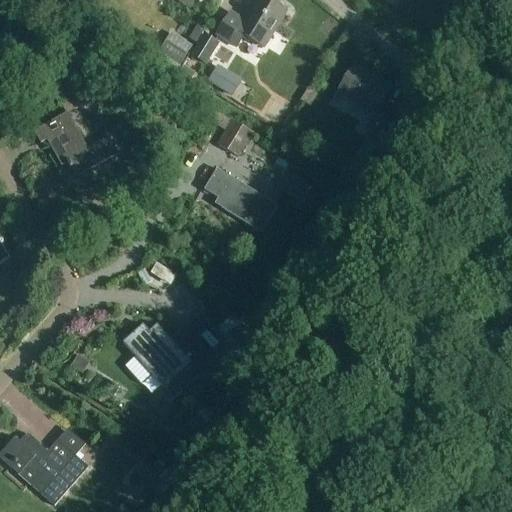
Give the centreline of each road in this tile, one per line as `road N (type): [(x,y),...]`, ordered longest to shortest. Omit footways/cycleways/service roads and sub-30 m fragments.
road 1 (residential): [(0,378),(64,308),(68,293),(0,168)]
road 2 (residential): [(424,79),(333,0)]
